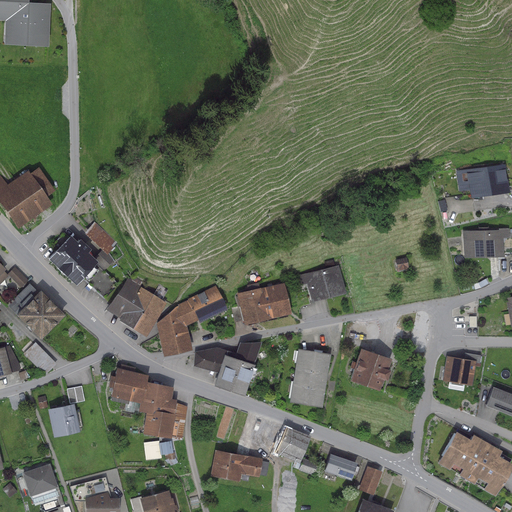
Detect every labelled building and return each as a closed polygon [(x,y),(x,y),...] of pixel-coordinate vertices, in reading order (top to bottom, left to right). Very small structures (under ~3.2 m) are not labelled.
[(26,0),(0,0),(0,19),(4,20),(3,44),(47,46),(49,3),(27,2),(26,0)] [(505,163),(456,171),(457,177),(441,179),(444,198),(470,194),(470,198),(509,193),(505,163)] [(1,175),(0,175),(0,202),(17,227),(51,204),(46,196),(53,191),(37,168),(30,173),(27,169),(7,183),(1,175)] [(447,210),(444,200),(437,201),(440,212),(447,210)] [(117,243),(94,222),(83,233),(104,251),(107,254),(117,243)] [(498,230),(462,231),(463,258),(503,257),(502,238),(509,238),(509,228),(498,228),(498,230)] [(56,249),(47,258),(74,284),(81,278),(94,263),(96,261),(93,259),(86,252),(89,249),(79,239),(76,242),(69,235),(68,236),(63,231),(51,245),(56,249)] [(107,254),(104,251),(102,253),(100,251),(93,259),(96,261),(94,263),(103,271),(113,260),(107,254)] [(406,257),(395,260),(397,270),(398,269),(398,271),(407,269),(406,268),(408,267),(406,257)] [(325,268),(297,275),(300,285),(306,284),(311,301),(344,293),(337,265),(334,266),(332,260),(324,262),(325,268)] [(103,271),(94,263),(81,278),(104,299),(117,283),(103,271)] [(28,280),(15,267),(8,274),(21,287),(28,280)] [(168,302),(126,276),(106,309),(120,318),(119,320),(146,337),(168,302)] [(16,314),(15,315),(40,339),(64,314),(39,290),(37,292),(29,283),(20,293),(25,299),(13,311),(16,314)] [(283,283),(236,293),(243,324),(290,314),(283,283)] [(187,299),(187,300),(197,320),(198,323),(226,309),(215,286),(187,299)] [(177,305),(156,324),(163,356),(191,349),(186,325),(197,320),(187,300),(177,305)] [(381,326),(355,320),(350,341),(376,347),(381,326)] [(216,347),(194,352),(193,366),(217,372),(214,386),(243,396),(261,341),(239,342),(235,353),(233,358),(225,355),(227,350),(216,347)] [(56,364),(35,342),(23,354),(44,375),(56,364)] [(9,346),(0,348),(0,376),(21,370),(19,364),(9,346)] [(330,354),(297,348),(289,402),(321,407),(330,354)] [(390,359),(359,348),(348,381),(382,393),(389,370),(386,369),(390,359)] [(459,357),(459,358),(476,361),(475,363),(479,363),(481,355),(464,352),(464,357),(459,357)] [(459,358),(446,356),(442,381),(472,386),(475,363),(476,361),(459,358)] [(119,368),(116,367),(109,396),(110,396),(109,400),(138,407),(137,411),(145,413),(141,433),(181,440),(187,407),(175,403),(175,399),(171,399),(173,388),(146,382),(147,375),(133,372),(134,368),(120,364),(119,368)] [(81,386),(66,389),(69,404),(84,401),(81,386)] [(511,394),(492,387),(485,406),(511,416),(511,394)] [(45,396),(37,398),(39,409),(47,407),(45,396)] [(73,403),(47,409),(53,437),(79,431),(79,428),(82,427),(79,410),(75,411),(73,403)] [(286,425),(261,415),(250,443),(273,452),(273,453),(299,463),(309,436),(285,427),(286,425)] [(469,439),(455,431),(436,463),(448,469),(451,463),(460,468),(457,474),(473,483),(476,477),(486,482),(482,488),(494,495),(511,464),(498,456),(501,451),(472,434),(469,439)] [(160,455),(159,443),(158,440),(143,442),(145,460),(161,458),(160,455)] [(159,443),(158,443),(160,455),(173,452),(170,441),(159,443)] [(262,458),(213,449),(208,476),(238,481),(240,473),(258,477),(262,458)] [(175,458),(174,453),(164,455),(165,460),(171,466),(177,463),(175,458)] [(356,463),(329,453),(323,471),(350,480),(356,463)] [(317,463),(302,457),(298,470),(312,475),(317,463)] [(49,464),(21,473),(29,497),(30,496),(31,499),(56,491),(55,488),(57,487),(49,464)] [(382,472),(367,466),(358,489),(373,494),(382,472)] [(74,501),(84,501),(83,511),(118,511),(118,498),(110,498),(105,477),(69,487),(74,501)] [(17,491),(9,483),(2,490),(9,498),(17,491)] [(55,488),(56,491),(60,506),(57,507),(58,510),(63,509),(65,508),(58,487),(57,487),(55,488)] [(139,498),(142,511),(177,511),(179,511),(173,491),(168,493),(168,490),(140,498),(139,498)] [(142,511),(139,498),(140,498),(140,496),(130,499),(133,511),(142,511)] [(391,511),(392,510),(361,498),(355,511),(391,511)]
